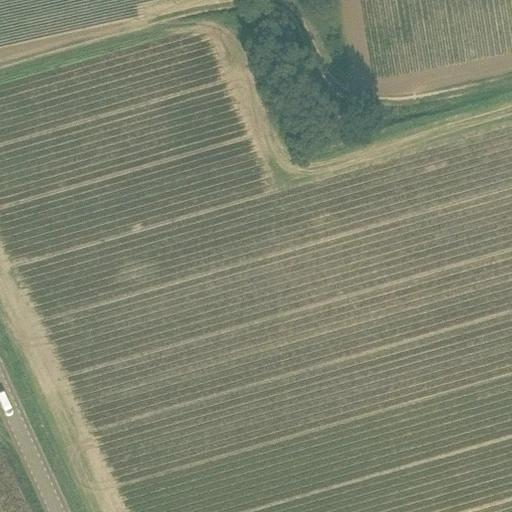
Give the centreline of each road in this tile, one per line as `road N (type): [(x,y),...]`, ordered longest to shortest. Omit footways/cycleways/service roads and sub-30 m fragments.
road 1 (track): [(511,80),(418,101),(357,101),(323,71),(295,16),(259,0)]
road 2 (track): [(253,0),(0,62)]
road 3 (tertiary): [(56,511),(0,389)]
